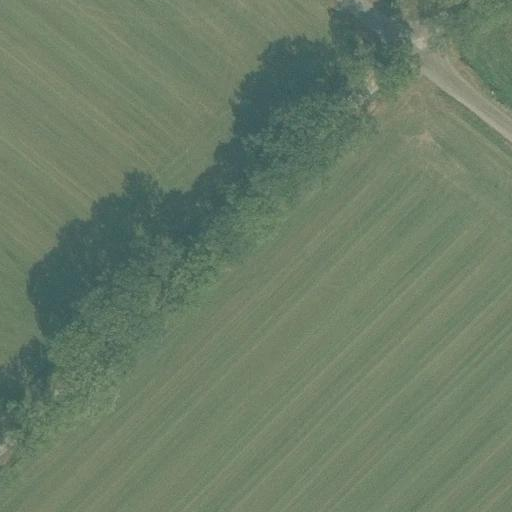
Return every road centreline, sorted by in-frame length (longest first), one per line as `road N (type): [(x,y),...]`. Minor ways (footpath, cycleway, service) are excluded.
road 1 (unclassified): [(0,461),(417,51)]
road 2 (unclassified): [(511,127),(417,51)]
